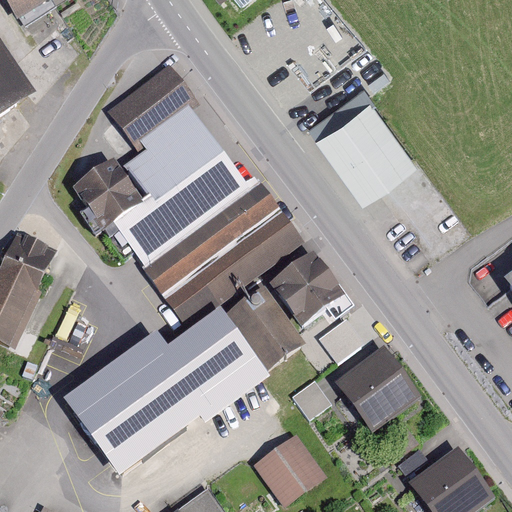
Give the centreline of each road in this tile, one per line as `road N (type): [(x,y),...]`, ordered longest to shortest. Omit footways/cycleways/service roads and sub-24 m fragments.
road 1 (secondary): [(172,3),(511,459)]
road 2 (tertiary): [(0,228),(112,52),(172,3)]
